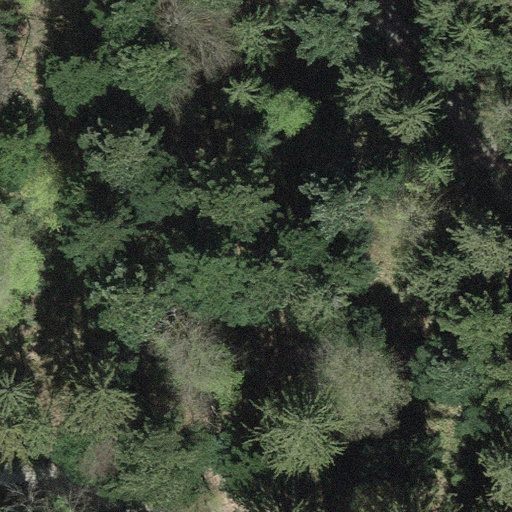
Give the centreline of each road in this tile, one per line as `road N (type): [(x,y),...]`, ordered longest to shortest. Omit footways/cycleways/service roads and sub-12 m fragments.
road 1 (track): [(511,190),(444,92),(361,0)]
road 2 (track): [(141,511),(71,485),(0,475)]
